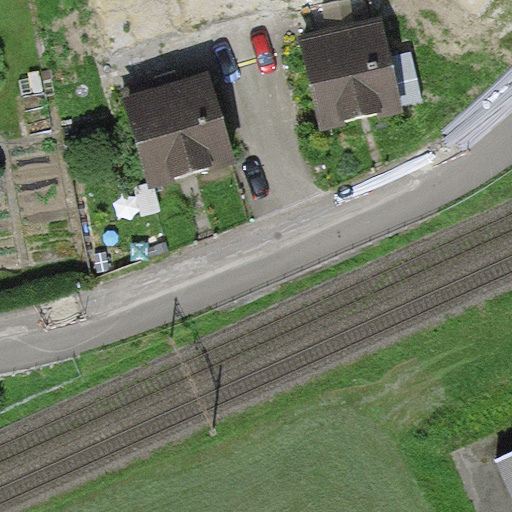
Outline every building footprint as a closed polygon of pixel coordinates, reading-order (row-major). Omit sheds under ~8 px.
[(179,0),(78,0),(76,1),(99,70),(193,40),(179,0)] [(355,0),(233,0),(241,32),(357,6),(355,0)] [(440,0),(478,28),(499,0),(440,0)] [(370,25),(285,45),(306,138),(392,118),(370,25)] [(190,82),(110,106),(136,193),(216,169),(190,82)] [(511,456),(500,462),(511,489),(511,456)]
